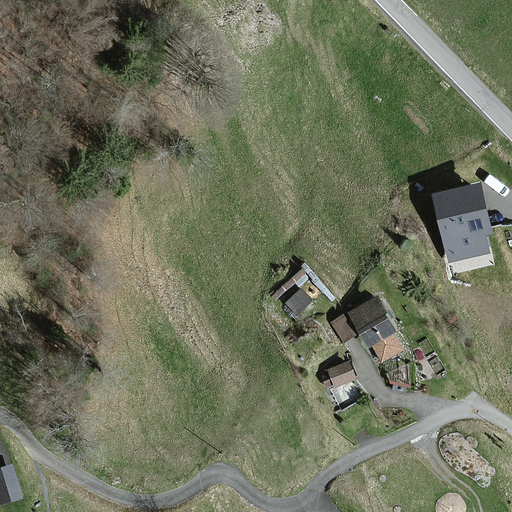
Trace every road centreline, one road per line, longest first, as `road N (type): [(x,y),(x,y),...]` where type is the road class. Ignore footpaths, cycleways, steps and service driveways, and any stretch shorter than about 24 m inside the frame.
road 1 (residential): [(511,427),(483,412),(455,412),(348,460),(300,500),(279,505),(221,473),(160,500),(122,496),(52,461),(0,416)]
road 2 (tertiary): [(387,0),(511,126)]
